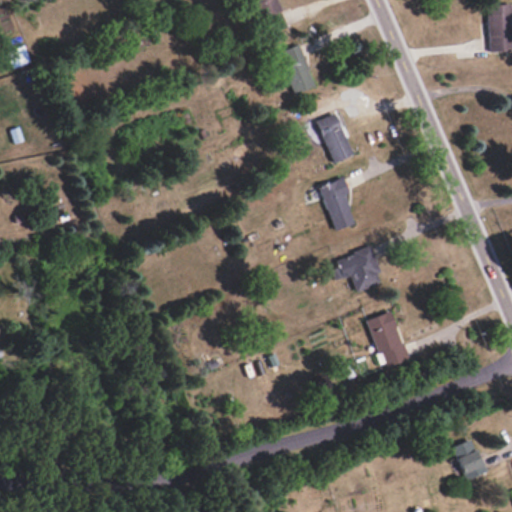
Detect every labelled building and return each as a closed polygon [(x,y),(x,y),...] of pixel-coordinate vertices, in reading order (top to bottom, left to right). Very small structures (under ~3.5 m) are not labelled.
[(286,25),(274,0),(249,0),(266,35),(286,25)] [(486,51),(511,50),(509,3),(484,4),(486,51)] [(277,50),(289,93),(310,87),(298,44),(277,50)] [(9,68),(27,61),(21,45),(3,52),(9,68)] [(312,120),(330,163),(350,154),(332,112),(312,120)] [(351,222),(341,194),(346,192),(340,177),(315,186),(332,230),(351,222)] [(376,272),(367,246),(332,258),(334,266),(327,269),(331,281),(346,275),(352,291),(376,283),(373,273),(376,272)] [(362,319),(380,368),(405,359),(386,310),(362,319)] [(449,445),(462,480),(482,472),(469,438),(449,445)]
